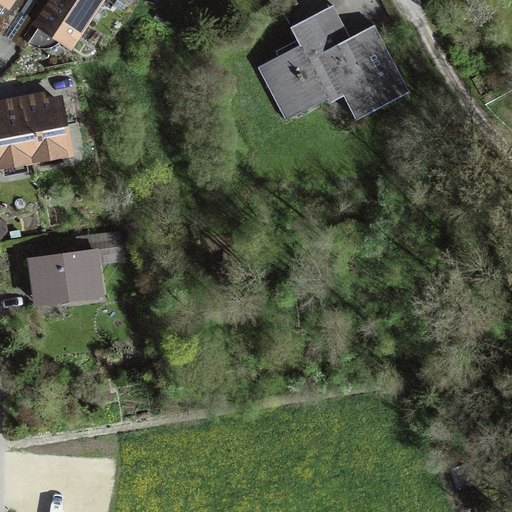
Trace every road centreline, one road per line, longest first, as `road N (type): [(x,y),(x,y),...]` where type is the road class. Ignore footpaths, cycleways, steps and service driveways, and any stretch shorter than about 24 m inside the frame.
road 1 (track): [(403,387),(0,451)]
road 2 (track): [(511,156),(463,113),(399,0)]
